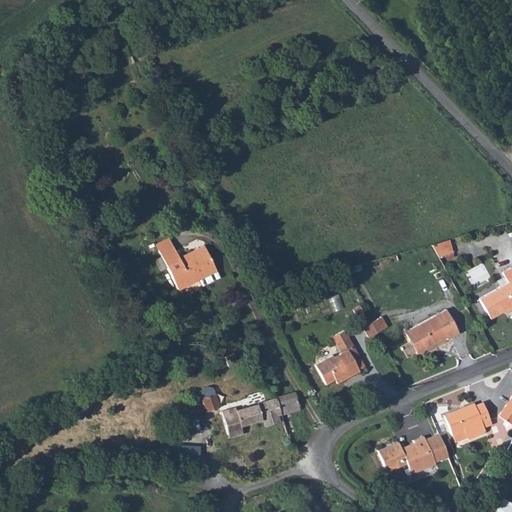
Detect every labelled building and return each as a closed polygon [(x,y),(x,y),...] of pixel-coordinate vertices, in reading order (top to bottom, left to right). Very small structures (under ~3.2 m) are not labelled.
[(430,245),(437,257),(452,253),(448,240),(430,245)] [(215,271),(203,246),(178,258),(171,244),(158,251),(177,290),(215,271)] [(507,283),(478,299),(489,319),(511,306),(511,270),(511,267),(501,272),(507,283)] [(445,309),(404,332),(416,354),(445,338),(446,340),(458,333),(445,309)] [(386,327),(380,317),(370,322),(376,333),(386,327)] [(362,327),(368,337),(376,333),(370,322),(362,327)] [(358,370),(347,350),(353,347),(343,330),(331,337),(341,353),(333,357),(332,355),(314,365),(325,385),(334,380),(336,384),(358,371),(358,370)] [(347,350),(358,370),(364,367),(353,347),(347,350)] [(214,393),(201,398),(206,412),(219,407),(214,393)] [(280,415),(298,409),(294,393),(275,398),(280,415)] [(511,395),(498,416),(510,425),(511,422),(511,395)] [(221,411),(227,435),(241,431),(240,426),(262,420),(277,416),(280,415),(275,398),(236,409),(235,407),(221,411)] [(473,404),(443,415),(451,435),(463,431),(465,438),(469,439),(482,433),(484,430),(481,423),(489,420),(482,403),(474,406),(473,404)] [(264,426),(279,422),(277,416),(262,420),(264,426)] [(385,472),(401,465),(407,468),(410,474),(434,464),(433,462),(447,457),(437,434),(423,439),(422,436),(412,440),(413,443),(415,447),(401,452),(399,448),(397,443),(376,451),(385,472)] [(415,447),(413,443),(399,448),(401,452),(415,447)]
